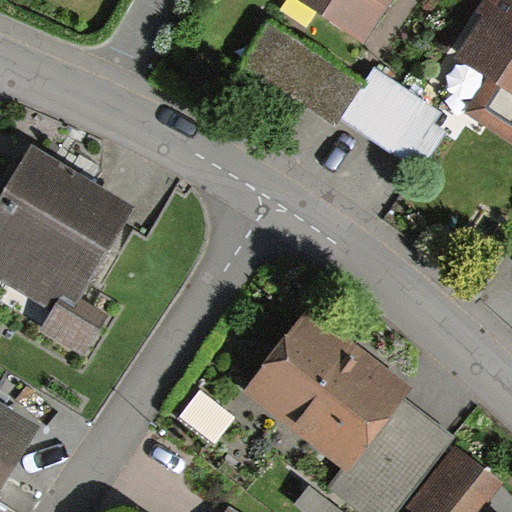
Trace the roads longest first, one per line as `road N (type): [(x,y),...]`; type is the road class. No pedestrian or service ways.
road 1 (residential): [(270,196),(62,511)]
road 2 (residential): [(0,48),(270,196)]
road 3 (residential): [(270,196),(449,313),(511,375)]
